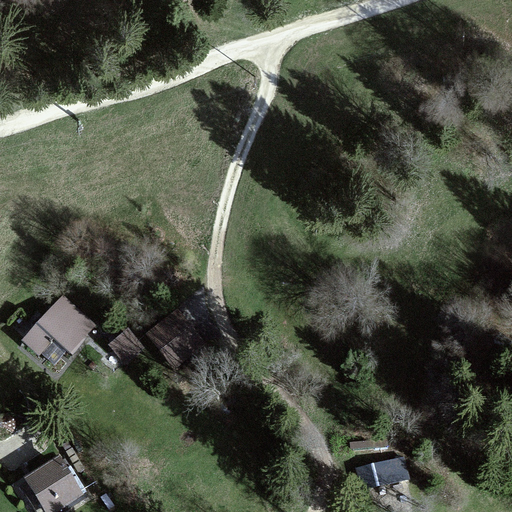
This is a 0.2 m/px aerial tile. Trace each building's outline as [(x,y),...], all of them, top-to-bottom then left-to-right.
[(86,338),(92,331),(81,321),(75,327),(60,315),(29,344),(43,359),(58,345),(78,361),(93,344),(86,338)] [(124,362),(139,348),(127,334),(111,348),(124,362)] [(196,349),(183,334),(161,352),(174,367),(196,349)] [(413,482),(409,464),(378,472),(383,489),(413,482)] [(47,495),(52,503),(51,504),(56,511),(61,511),(82,497),(59,466),(24,492),(33,505),(47,495)]
